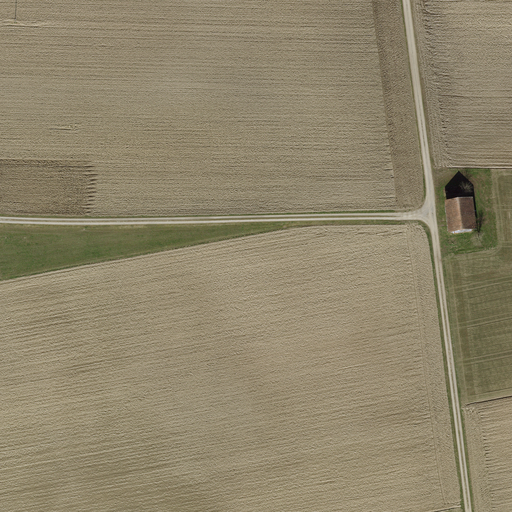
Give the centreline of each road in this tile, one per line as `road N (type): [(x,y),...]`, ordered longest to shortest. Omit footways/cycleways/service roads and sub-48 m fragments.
road 1 (track): [(471,511),(406,0)]
road 2 (track): [(0,217),(126,224),(433,216)]
